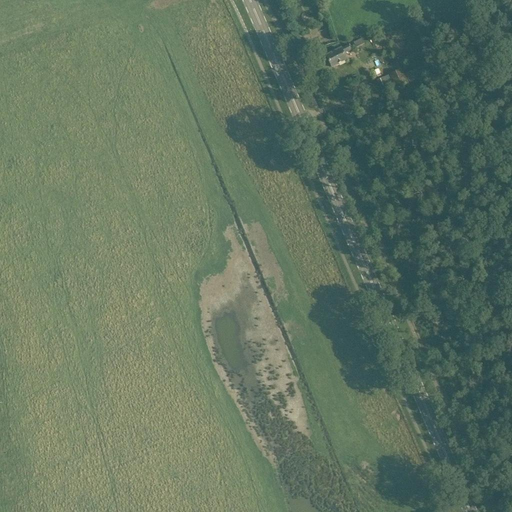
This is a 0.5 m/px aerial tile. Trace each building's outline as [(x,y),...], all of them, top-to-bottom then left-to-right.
[(310,46),(308,38),(301,41),(303,48),(310,46)] [(326,56),(332,68),(348,61),(345,54),(354,50),(352,45),(326,56)] [(406,75),(409,83),(436,71),(433,64),(406,75)] [(395,89),(409,84),(402,69),(389,75),(395,89)] [(390,89),(385,77),(376,80),(380,89),(382,93),(385,92),(390,90),(390,89)]
